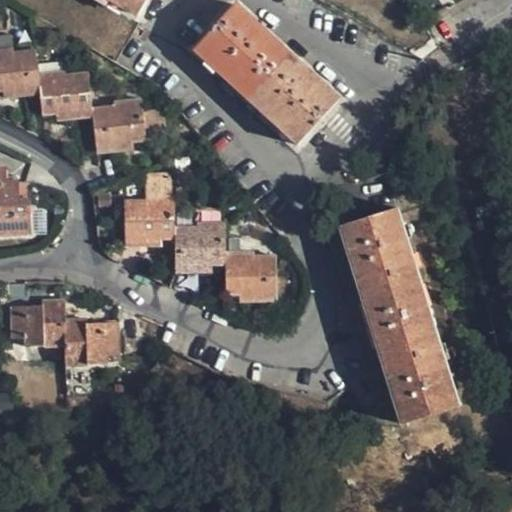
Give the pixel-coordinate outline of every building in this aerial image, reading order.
[(111,0),(137,15),(146,0),(111,0)] [(337,101),(233,7),(194,48),(263,111),(262,114),(297,146),(337,101)] [(0,34),(0,50),(12,49),(10,33),(0,34)] [(13,55),(12,49),(0,50),(0,82),(3,82),(4,90),(5,97),(39,93),(40,103),(56,101),(58,111),(59,118),(92,115),(91,109),(87,74),(66,76),(65,73),(38,75),(35,53),(13,55)] [(132,149),(132,141),(131,133),(145,132),(142,100),(114,103),(114,107),(91,109),(92,115),(96,153),(132,149)] [(42,113),(58,111),(56,101),(40,103),(42,113)] [(146,139),(145,132),(131,133),(132,141),(146,139)] [(20,202),(19,185),(8,185),(7,171),(0,171),(0,235),(32,235),(31,201),(28,202),(20,202)] [(162,242),(162,236),(162,227),(175,227),(174,199),(171,196),(171,175),(145,176),(145,202),(124,203),(125,243),(162,242)] [(28,185),(19,185),(20,202),(28,202),(28,185)] [(109,196),(98,196),(98,207),(110,207),(109,196)] [(402,425),(458,407),(398,209),(340,226),(402,425)] [(197,227),(175,227),(175,236),(176,273),(212,272),(212,264),(212,254),(225,255),(225,224),(197,223),(197,227)] [(162,236),(175,236),(175,227),(162,227),(162,236)] [(212,264),(225,264),(225,255),(212,254),(212,264)] [(239,282),(240,292),(240,300),(276,299),(275,259),(252,259),(252,254),(225,255),(225,264),(225,282),(239,282)] [(225,293),(240,292),(239,282),(225,282),(225,293)] [(122,325),(92,325),(82,326),(82,321),(70,321),(69,301),(57,301),(57,307),(49,307),(20,307),(20,341),(35,341),(35,347),(70,347),(70,367),(109,367),(109,359),(122,359),(122,325)]
